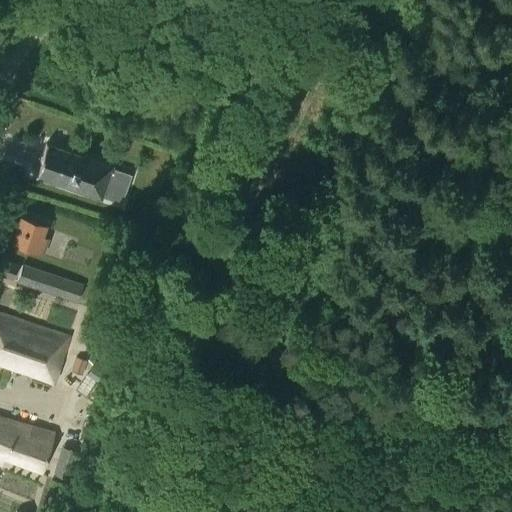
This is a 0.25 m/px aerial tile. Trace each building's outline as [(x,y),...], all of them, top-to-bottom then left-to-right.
[(100,200),(101,197),(112,169),(113,166),(46,143),(34,178),(100,200)] [(112,169),(101,197),(121,204),(131,175),(116,170),(112,169)] [(44,226),(20,219),(12,245),(42,255),(47,240),(40,238),(44,226)] [(0,257),(0,276),(12,281),(18,264),(0,257)] [(22,265),(17,281),(77,301),(82,286),(22,265)] [(0,367),(53,385),(70,335),(0,312),(0,367)] [(71,371),(82,375),(86,361),(76,358),(71,371)] [(41,475),(53,432),(0,416),(0,468),(3,461),(41,475)] [(69,480),(77,452),(61,447),(53,475),(69,480)]
